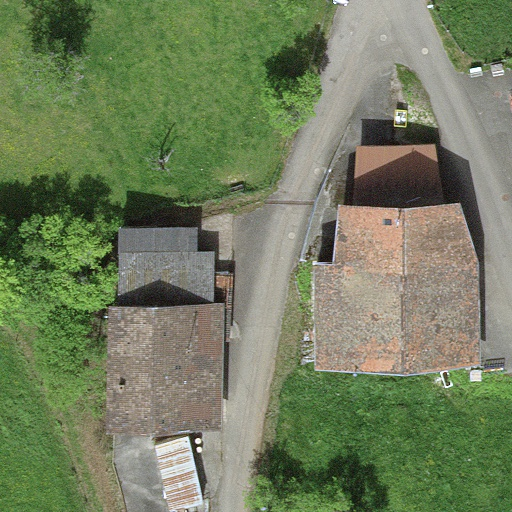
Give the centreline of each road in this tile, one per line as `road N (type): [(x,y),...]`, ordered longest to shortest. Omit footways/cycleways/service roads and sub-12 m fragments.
road 1 (residential): [(233,511),(250,359),(270,271),(331,96),(383,2)]
road 2 (residential): [(511,266),(438,78),(383,2)]
